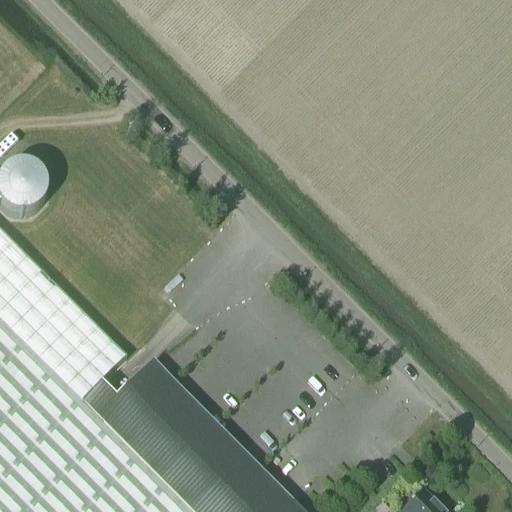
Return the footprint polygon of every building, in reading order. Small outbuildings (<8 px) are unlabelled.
[(10,136),(0,146),(0,160),(17,144),(10,136)] [(40,180),(37,176),(34,173),(30,171),(26,170),(22,169),(18,169),(13,169),(9,171),(6,173),(2,175),(0,177),(0,211),(2,214),(6,216),(10,218),(14,219),(18,220),(23,220),(27,219),(31,217),(35,215),(38,212),(40,208),(43,204),(44,200),(45,196),(45,192),(44,187),(42,183),(40,180)] [(0,511),(297,511),(267,482),(151,365),(113,402),(100,389),(99,388),(125,363),(0,237),(0,511)] [(438,511),(421,494),(403,511),(438,511)] [(387,511),(379,503),(370,511),(387,511)]
